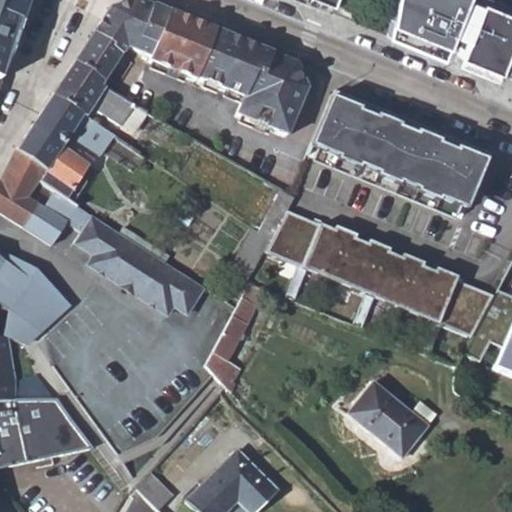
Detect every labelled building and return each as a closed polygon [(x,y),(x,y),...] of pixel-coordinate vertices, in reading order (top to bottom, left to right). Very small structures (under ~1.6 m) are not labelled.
[(0,0),(0,24),(9,0),(0,0)] [(306,0),(328,8),(331,0),(306,0)] [(464,0),(394,0),(388,34),(443,56),(464,0)] [(497,75),(511,39),(511,12),(483,0),(458,59),(497,75)] [(303,88),(293,67),(280,61),(276,69),(156,19),(159,10),(133,1),(110,7),(93,34),(90,36),(118,54),(122,46),(147,57),(145,61),(191,81),(194,79),(239,98),(231,116),(283,138),(303,88)] [(156,19),(276,69),(280,61),(159,10),(156,19)] [(101,82),(118,54),(90,36),(73,63),(101,82)] [(138,123),(144,114),(110,94),(98,87),(101,82),(73,63),(51,97),(81,118),(83,119),(89,109),(119,127),(126,115),(138,123)] [(479,152),(332,91),(303,159),(310,162),(453,217),(460,220),(485,154),(479,152)] [(60,150),(81,118),(51,97),(13,153),(43,173),(37,183),(63,200),(68,191),(75,195),(84,182),(80,180),(86,168),(60,150)] [(132,175),(142,159),(111,137),(100,154),(132,175)] [(43,173),(13,153),(0,179),(0,214),(49,246),(64,223),(80,232),(73,242),(91,254),(86,263),(166,313),(172,304),(185,312),(201,288),(63,200),(37,183),(43,173)] [(453,217),(310,162),(308,166),(451,221),(453,217)] [(278,193),(255,233),(268,242),(290,200),(287,198),(278,193)] [(330,232),(284,213),(261,255),(466,339),(489,297),(452,282),(431,273),(418,268),(397,259),(384,254),(364,246),(351,240),(330,232)] [(352,238),(332,229),(330,232),(351,240),(352,238)] [(250,230),(226,272),(237,278),(245,282),(268,242),(255,233),(250,230)] [(386,251),(365,243),(364,246),(384,254),(386,251)] [(0,253),(0,260),(11,268),(16,261),(0,253)] [(399,257),(397,259),(418,268),(420,265),(399,257)] [(11,268),(0,260),(0,311),(5,312),(4,337),(6,340),(28,346),(69,304),(34,271),(16,261),(11,268)] [(453,279),(433,270),(431,273),(452,282),(453,279)] [(241,295),(246,286),(243,285),(245,282),(237,278),(230,289),(241,295)] [(251,298),(275,308),(279,300),(246,286),(241,295),(251,298)] [(511,299),(494,291),(461,354),(476,361),(488,342),(500,348),(490,369),(509,377),(511,371),(511,299)] [(249,304),(251,298),(241,295),(203,366),(218,384),(229,365),(224,362),(254,307),(249,304)] [(279,330),(290,335),(295,326),(284,320),(279,330)] [(301,338),(314,344),(319,335),(304,329),(301,338)] [(0,400),(14,400),(15,382),(6,340),(0,338),(0,400)] [(425,372),(448,381),(453,368),(430,359),(425,372)] [(15,382),(14,400),(39,399),(36,390),(45,385),(37,375),(15,382)] [(345,417),(365,433),(388,398),(371,384),(345,417)] [(424,427),(388,398),(365,433),(382,447),(387,441),(403,454),(424,427)] [(7,467),(89,447),(55,399),(39,399),(14,400),(0,400),(0,460),(3,464),(7,467)] [(382,447),(399,460),(403,454),(387,441),(382,447)] [(235,452),(183,503),(191,511),(225,511),(235,502),(244,511),(254,511),(276,492),(235,452)] [(132,488),(154,511),(170,496),(146,472),(132,488)] [(154,511),(132,488),(124,496),(125,499),(118,511),(154,511)]
